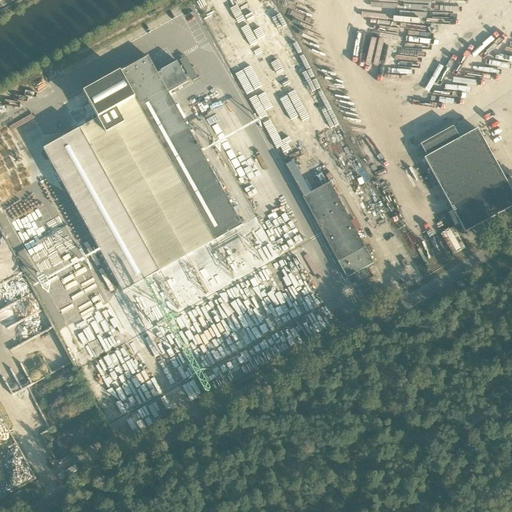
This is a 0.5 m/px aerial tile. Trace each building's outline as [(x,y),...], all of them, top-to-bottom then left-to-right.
[(122,291),(216,239),(241,225),(168,92),(188,81),(177,62),(157,73),(148,56),(83,92),(97,118),(79,129),(104,173),(68,193),(122,291)] [(187,61),(181,64),(189,78),(195,75),(187,61)] [(0,198),(60,170),(55,158),(54,159),(32,112),(30,112),(0,126),(0,198)] [(511,192),(477,129),(424,158),(465,232),(511,206),(511,192)] [(289,169),(299,190),(304,188),(294,167),(289,169)] [(373,263),(329,182),(302,197),(346,278),(373,263)] [(273,237),(287,229),(282,219),(267,228),(273,237)] [(442,231),(453,254),(464,248),(454,226),(442,231)] [(305,318),(310,330),(329,323),(324,311),(305,318)] [(227,363),(204,372),(209,384),(232,375),(227,363)] [(202,379),(186,388),(190,397),(207,387),(202,379)]
